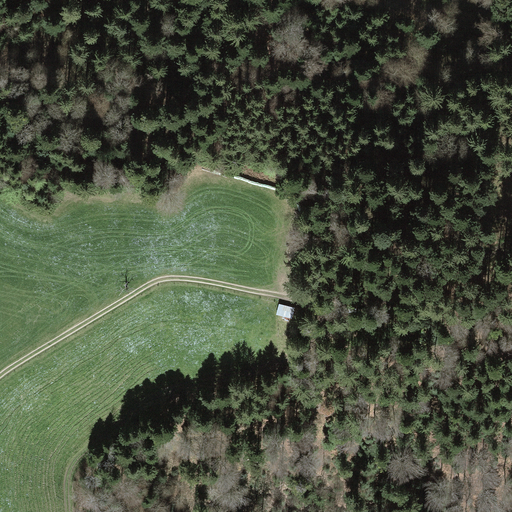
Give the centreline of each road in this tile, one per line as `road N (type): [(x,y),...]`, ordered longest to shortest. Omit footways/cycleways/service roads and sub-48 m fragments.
road 1 (track): [(0,375),(164,278),(282,295),(318,310),(321,333),(312,344),(242,374),(161,393),(80,455),(68,477),(68,511)]
road 2 (track): [(155,470),(212,432),(343,409),(396,384),(459,340),(466,326),(454,312),(397,297),(511,238)]
